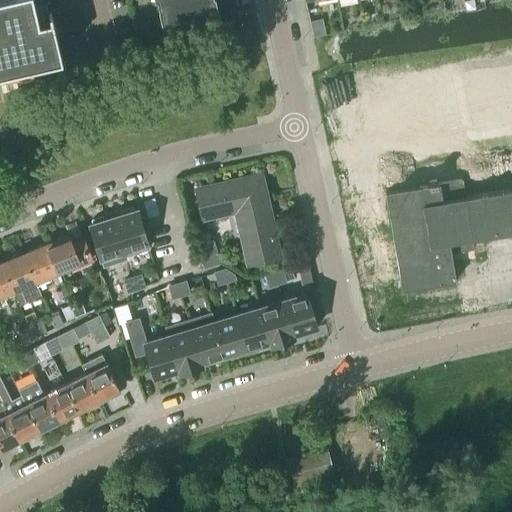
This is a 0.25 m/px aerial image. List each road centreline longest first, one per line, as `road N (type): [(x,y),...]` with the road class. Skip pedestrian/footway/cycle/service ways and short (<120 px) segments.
road 1 (residential): [(0,502),(165,421),(355,367)]
road 2 (residential): [(0,214),(115,170),(301,125)]
road 3 (residential): [(355,367),(301,125)]
road 4 (residential): [(355,367),(511,335)]
road 5 (residential): [(301,125),(274,0)]
